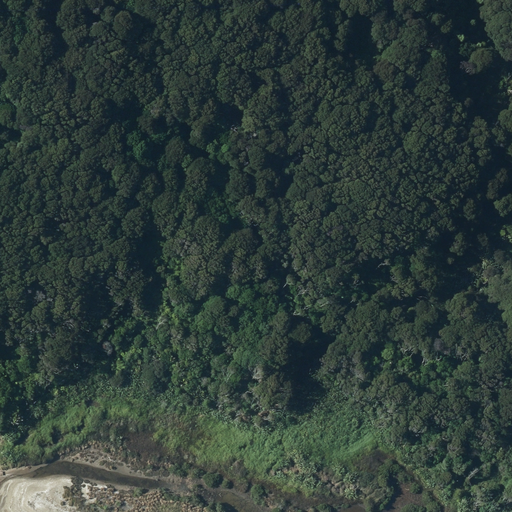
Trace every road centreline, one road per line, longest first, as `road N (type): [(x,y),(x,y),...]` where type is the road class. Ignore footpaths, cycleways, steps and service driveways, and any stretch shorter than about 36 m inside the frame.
road 1 (track): [(198,110),(151,188),(41,226),(0,265)]
road 2 (track): [(50,0),(52,33),(198,110)]
